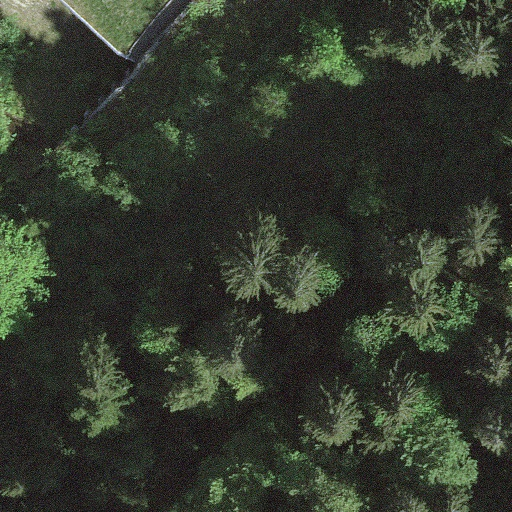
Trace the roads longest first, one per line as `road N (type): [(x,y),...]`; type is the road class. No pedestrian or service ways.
road 1 (track): [(511,72),(395,94),(304,123),(133,237),(0,342)]
road 2 (trunk): [(218,0),(511,270)]
